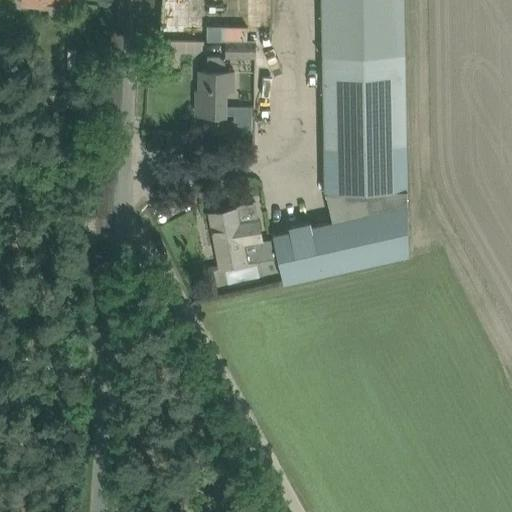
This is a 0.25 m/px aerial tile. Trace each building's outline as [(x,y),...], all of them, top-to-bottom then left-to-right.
[(208,26),(208,40),(227,40),(249,40),(249,26),(243,26),(222,26),(208,26)] [(255,56),(255,40),(249,40),(227,40),(227,56),(255,56)] [(405,50),(323,52),(326,191),(332,219),(312,224),(311,221),(289,226),(290,229),(273,233),(284,281),(409,253),(405,50)] [(197,99),(197,113),(217,113),(226,113),(238,114),(238,104),(233,104),(233,70),(225,70),(225,61),(220,55),(208,54),(208,69),(200,69),(200,99),(197,99)] [(259,218),(239,221),(236,207),(210,212),(220,265),(248,260),(244,241),(263,239),(259,218)]
